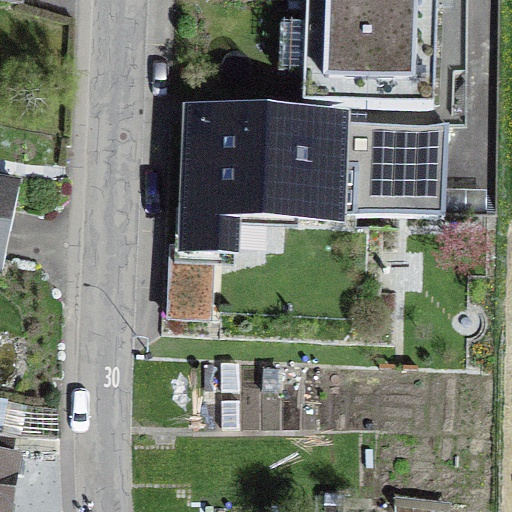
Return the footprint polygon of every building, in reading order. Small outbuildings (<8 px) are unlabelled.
[(306,0),(303,107),(453,113),(457,0),(306,0)] [(336,127),(196,123),(191,249),(213,249),(235,250),(236,215),(332,218),(334,168),(336,127)] [(446,131),(336,127),(334,168),(356,169),(354,217),(443,221),(446,131)] [(0,183),(0,270),(2,271),(19,187),(0,183)] [(213,249),(191,249),(173,248),(170,320),(210,322),(213,249)] [(0,511),(3,511),(12,454),(0,450),(0,511)]
